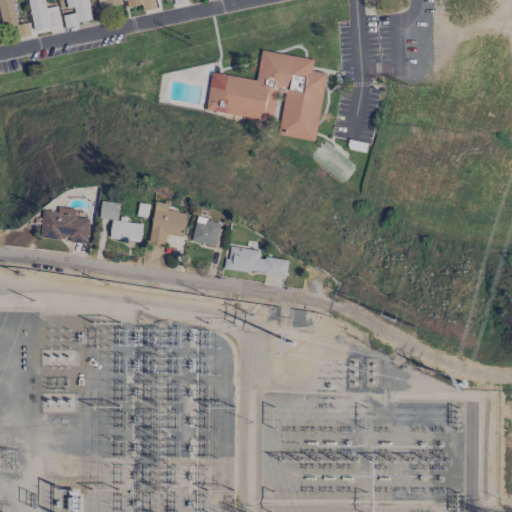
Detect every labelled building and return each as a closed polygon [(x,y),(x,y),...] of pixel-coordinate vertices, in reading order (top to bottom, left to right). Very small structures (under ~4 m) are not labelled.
[(16,23),(12,0),(0,0),(0,20),(1,25),(16,23)] [(61,26),(57,6),(45,8),(43,0),(27,0),(34,31),(61,26)] [(62,14),(63,26),(91,21),(87,0),(65,0),(67,13),(62,14)] [(97,8),(97,0),(93,0),(94,20),(109,20),(109,7),(97,8)] [(96,0),(98,8),(120,4),(119,0),(96,0)] [(125,0),(127,7),(141,5),(143,11),(156,9),(153,0),(125,0)] [(17,24),(18,36),(29,35),(28,23),(17,24)] [(315,143),(278,136),(286,90),(273,88),(267,125),(200,113),(208,69),(254,77),(259,47),(316,57),(313,69),(327,72),(315,143)] [(109,236),(139,240),(141,222),(116,218),(119,200),(102,198),(99,216),(112,218),(109,236)] [(165,244),(148,241),(154,199),(166,201),(165,206),(187,209),(183,236),(166,234),(165,244)] [(138,216),(146,217),(147,204),(138,204),(138,216)] [(42,207),(38,236),(60,239),(60,236),(66,237),(66,235),(70,235),(69,239),(85,241),(89,217),(74,215),(75,207),(58,205),(57,209),(42,207)] [(189,237),(196,213),(219,220),(213,244),(189,237)] [(223,257),(222,267),(285,274),(287,256),(264,253),(263,256),(259,255),(260,248),(229,244),(228,256),(223,257)]
